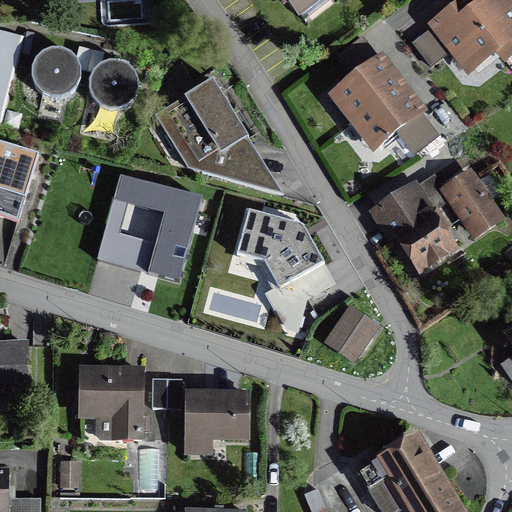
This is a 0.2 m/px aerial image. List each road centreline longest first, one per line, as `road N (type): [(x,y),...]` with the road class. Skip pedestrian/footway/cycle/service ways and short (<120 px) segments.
road 1 (residential): [(198,0),(396,322),(395,407)]
road 2 (residential): [(395,407),(0,285)]
road 3 (residential): [(511,438),(395,407)]
